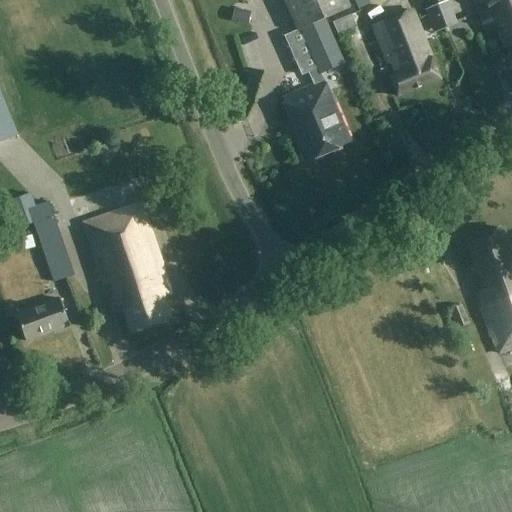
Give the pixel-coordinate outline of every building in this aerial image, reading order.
[(282,99),(291,122),(287,124),(304,164),(349,145),(322,82),(319,75),(342,65),(323,21),(349,10),(345,0),(283,0),(297,32),(300,31),(316,69),(307,73),(313,86),(282,99)] [(429,6),(440,35),(458,27),(447,0),(431,0),(433,5),(429,6)] [(511,0),(473,0),(487,33),(497,29),(504,48),(511,44),(511,0)] [(389,78),(398,99),(439,82),(411,13),(373,28),(393,76),(389,78)] [(230,37),(239,70),(256,66),(247,33),(230,37)] [(0,139),(14,133),(0,99),(0,139)] [(123,310),(131,333),(169,320),(161,296),(169,294),(139,204),(82,223),(112,314),(123,310)] [(60,254),(50,223),(35,227),(44,259),(60,254)] [(475,267),(466,270),(469,277),(478,274),(483,289),(477,298),(498,354),(511,348),(511,252),(509,254),(500,231),(466,243),(475,267)] [(65,265),(43,267),(44,283),(66,282),(65,265)] [(17,313),(26,340),(70,325),(60,298),(17,313)] [(445,310),(454,334),(469,328),(460,305),(445,310)]
